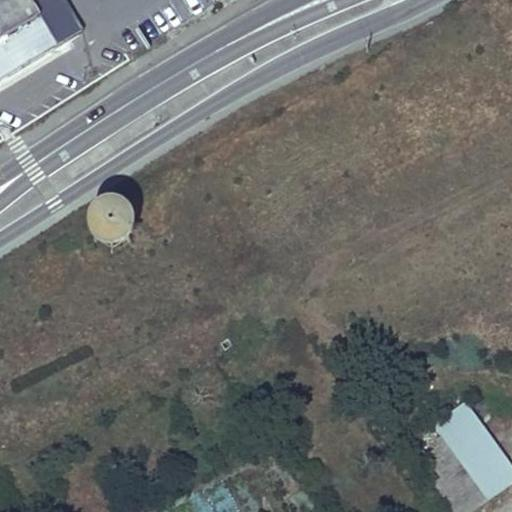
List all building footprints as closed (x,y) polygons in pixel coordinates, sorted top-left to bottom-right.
[(0,0),(0,81),(56,49),(26,0),(0,0)] [(142,251),(122,217),(93,234),(113,268),(142,251)] [(501,474),(455,409),(431,427),(480,487),(501,474)] [(480,487),(431,427),(407,444),(452,511),(472,511),(488,502),(480,487)] [(281,478),(222,511),(279,511),(296,503),(281,478)]
